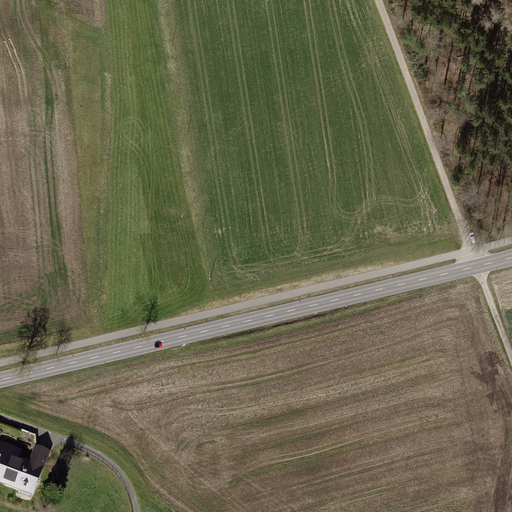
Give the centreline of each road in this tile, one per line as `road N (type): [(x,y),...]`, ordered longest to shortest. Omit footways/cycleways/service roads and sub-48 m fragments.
road 1 (tertiary): [(511,257),(0,379)]
road 2 (track): [(511,362),(378,0)]
road 3 (track): [(0,416),(98,458),(115,470),(136,511)]
